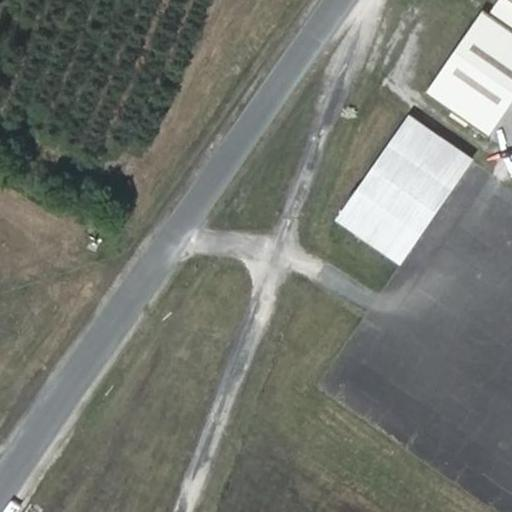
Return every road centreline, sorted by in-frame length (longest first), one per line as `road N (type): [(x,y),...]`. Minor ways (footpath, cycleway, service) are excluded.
road 1 (unclassified): [(0,491),(342,0)]
road 2 (unknown): [(203,199),(253,269),(256,299),(187,511)]
